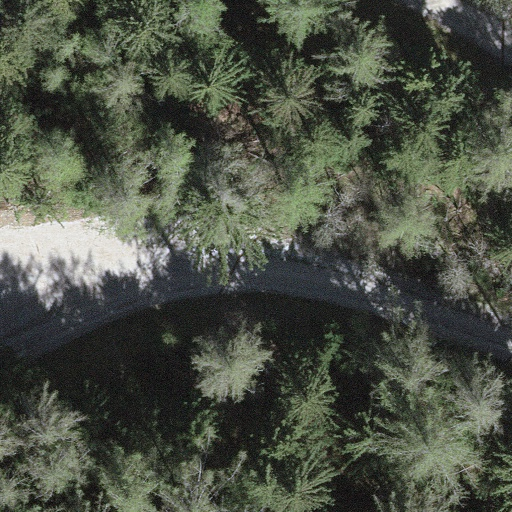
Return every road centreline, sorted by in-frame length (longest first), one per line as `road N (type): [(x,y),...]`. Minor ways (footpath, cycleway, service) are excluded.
road 1 (track): [(0,365),(252,285),(511,339)]
road 2 (track): [(511,74),(353,0)]
